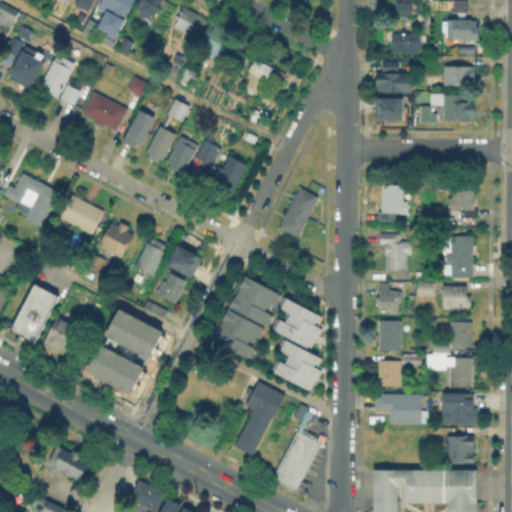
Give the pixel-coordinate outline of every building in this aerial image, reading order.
[(90,0),(85,10),(75,5),(77,0),(90,0)] [(135,0),(117,36),(115,35),(113,40),(107,37),(97,31),(99,27),(95,25),(103,12),(96,8),(100,0),(135,0)] [(138,0),(160,0),(150,20),(138,14),(140,10),(135,7),(138,0)] [(394,14),(394,3),(412,3),(412,14),(394,14)] [(3,5),(19,12),(15,22),(7,18),(4,26),(10,29),(7,37),(0,33),(0,9),(1,9),(3,5)] [(176,27),(177,26),(176,26),(185,8),(206,20),(197,37),(176,27)] [(211,17),(228,24),(215,55),(214,55),(201,50),(205,39),(203,38),(211,17)] [(87,21),(95,25),(90,34),(82,30),(87,21)] [(468,23),(473,23),(473,30),(475,29),(475,42),(444,42),(444,39),(442,39),(442,34),(439,34),(439,24),(444,24),(444,22),(468,22),(468,23)] [(13,62),(29,29),(19,24),(2,57),(13,62)] [(412,33),(411,40),(418,39),(418,45),(424,44),(423,49),(418,49),(418,52),(412,52),(412,56),(389,56),(389,36),(412,33)] [(134,43),(128,56),(119,51),(126,39),(134,43)] [(43,62),(45,63),(33,86),(31,86),(29,90),(7,78),(10,73),(8,71),(22,48),(23,49),(25,46),(46,57),(43,62)] [(43,88),(37,85),(53,53),(56,54),(57,54),(73,62),(56,94),(43,88)] [(180,66),(172,62),(176,53),(184,57),(180,66)] [(274,64),(257,96),(243,88),(259,57),(274,64)] [(399,63),(399,70),(383,70),(383,60),(399,60),(399,63)] [(107,73),(100,69),(104,61),(111,65),(107,73)] [(200,68),(191,86),(182,81),(192,63),(200,68)] [(473,68),(473,88),(442,88),(442,68),(473,68)] [(412,72),(412,91),(381,91),(381,84),(377,84),(377,71),(412,72)] [(125,88),(132,74),(146,81),(139,95),(125,88)] [(58,95),(68,76),(82,84),(71,103),(58,95)] [(167,91),(160,105),(154,102),(161,88),(167,91)] [(126,107),(114,130),(81,112),(92,90),(126,107)] [(464,96),(464,104),(474,104),(474,120),(444,120),(444,107),(439,106),(438,122),(422,121),(422,106),(432,106),(432,95),(464,96)] [(380,96),(404,96),(404,119),(380,119),(380,96)] [(192,107),(185,121),(169,114),(176,99),(192,107)] [(135,144),(135,145),(124,140),(139,111),(154,119),(143,142),(139,140),(136,145),(135,144)] [(179,137),(167,160),(162,158),(160,161),(152,157),(154,154),(150,152),(150,151),(162,128),(179,137)] [(183,138),(198,145),(183,175),(168,168),(181,142),(182,142),(183,138)] [(221,149),(212,166),(198,158),(206,141),(221,149)] [(216,176),(220,167),(222,167),(229,154),(249,164),(233,197),(215,187),(220,178),(216,176)] [(25,175),(59,193),(42,226),(27,219),(32,210),(32,209),(7,196),(12,186),(18,189),(25,175)] [(476,184),(475,211),(477,211),(477,217),(461,217),(461,212),(454,212),(454,211),(449,211),(449,198),(454,198),(454,184),(476,184)] [(404,204),(408,204),(408,215),(395,215),(395,222),(381,222),(381,215),(381,204),(382,187),(404,187),(404,204)] [(318,198),(298,237),(281,229),(301,190),(318,198)] [(101,209),(89,232),(57,215),(69,192),(101,209)] [(122,224),(131,229),(129,234),(133,236),(122,256),(102,246),(114,224),(120,228),(122,224)] [(400,236),(400,243),(411,243),(411,257),(407,257),(407,272),(386,272),(386,245),(381,245),(381,236),(400,236)] [(137,268),(152,237),(169,246),(154,276),(137,268)] [(474,265),(474,280),(453,280),(453,265),(445,265),(445,237),(474,237),(474,265)] [(168,263),(178,243),(200,254),(189,274),(168,263)] [(108,262),(102,274),(88,267),(94,255),(108,262)] [(279,293),(263,324),(224,303),(240,273),(279,293)] [(172,275),(187,283),(177,302),(159,293),(166,279),(169,281),(172,275)] [(11,325),(36,280),(60,292),(35,338),(11,325)] [(389,285),(389,293),(399,293),(399,312),(380,312),(380,307),(376,307),(376,299),(380,299),(381,285),(389,285)] [(434,296),(419,296),(419,286),(434,286),(434,296)] [(468,288),(468,299),(472,299),(472,308),(445,308),(445,288),(468,288)] [(320,315),(315,325),(319,327),(311,344),(308,342),(305,346),(269,327),(275,317),(283,320),(287,312),(276,306),(282,294),(320,315)] [(168,311),(164,318),(144,307),(148,300),(168,311)] [(262,326),(246,357),(207,336),(223,306),(262,326)] [(160,330),(147,356),(104,334),(117,308),(160,330)] [(76,329),(68,345),(64,343),(61,350),(48,343),(59,320),(76,329)] [(401,352),(379,351),(379,323),(402,323),(401,352)] [(472,350),(452,349),(452,323),(472,323),(472,350)] [(320,356),(315,366),(319,368),(308,389),(269,369),(275,358),(282,362),(287,353),(275,347),(281,336),(320,356)] [(449,342),(448,353),(447,353),(447,369),(429,369),(429,352),(432,352),(432,341),(449,342)] [(142,366),(128,392),(85,369),(99,344),(142,366)] [(403,387),(380,387),(380,362),(400,362),(400,356),(421,356),(421,371),(403,371),(403,387)] [(472,388),(451,388),(452,360),(472,360),(472,388)] [(285,397),(254,454),(237,446),(254,415),(248,413),(251,407),(248,406),(253,396),(250,394),(257,382),(285,397)] [(443,392),(475,392),(475,406),(479,406),(479,424),(443,423),(443,392)] [(408,395),(408,396),(426,396),(426,413),(428,413),(428,424),(392,424),(392,413),(379,413),(379,395),(408,395)] [(0,402),(8,406),(0,422),(0,402)] [(324,437),(297,487),(274,474),(300,425),(324,437)] [(475,463),(448,463),(448,437),(475,437),(475,463)] [(48,471),(52,464),(48,462),(56,446),(71,453),(72,451),(83,457),(82,459),(89,462),(80,481),(61,471),(59,476),(48,471)] [(476,471),(476,509),(478,509),(478,511),(448,511),(448,503),(406,503),(406,495),(400,495),(400,511),(376,511),(376,471),(476,471)] [(166,494),(157,511),(133,500),(143,481),(166,494)] [(36,498),(64,510),(63,511),(31,511),(33,510),(27,507),(32,496),(36,498)] [(160,511),(167,498),(180,504),(175,511),(160,511)]
